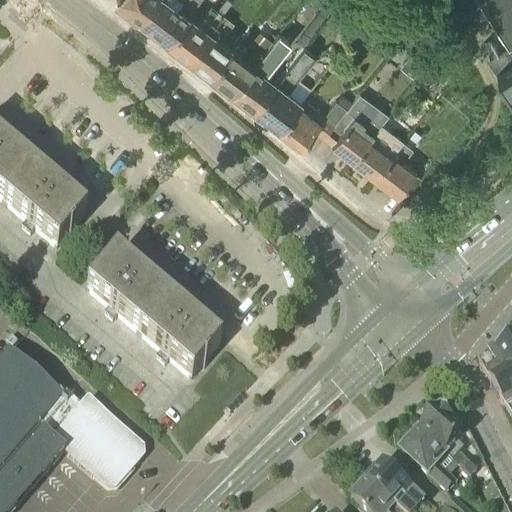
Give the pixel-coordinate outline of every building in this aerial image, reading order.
[(118,0),(117,3),(125,10),(127,12),(129,12),(130,14),(134,17),(136,17),(136,19),(138,20),(154,0),(118,0)] [(154,0),(138,20),(166,42),(188,15),(199,0),(154,0)] [(511,0),(481,0),(511,55),(511,61),(498,69),(511,95),(511,0)] [(209,32),(222,15),(210,6),(197,23),(188,15),(166,42),(188,59),(209,32)] [(378,31),(371,27),(366,33),(373,38),(378,31)] [(231,93),(272,41),(258,31),(240,56),(230,48),(209,75),(231,93)] [(209,75),(230,48),(209,32),(188,59),(209,75)] [(231,93),(254,110),(275,83),(264,75),(290,42),(278,33),(272,41),(231,93)] [(254,110),(279,130),(298,105),(301,102),(287,92),(304,70),(305,72),(317,57),(303,47),(275,83),(254,110)] [(420,65),(409,56),(400,67),(411,76),(420,65)] [(337,102),(346,109),(351,103),(344,97),(339,99),(337,102)] [(334,125),(346,109),(337,102),(321,122),(311,115),(316,107),(304,99),(301,102),(298,105),(279,130),(301,147),(314,131),(324,138),(334,125)] [(350,158),(352,160),(368,140),(370,138),(359,129),(364,123),(346,109),(334,125),(324,138),(343,153),(341,155),(348,160),(350,158)] [(421,135),(414,130),(409,137),(416,142),(421,135)] [(375,177),(403,142),(393,135),(382,150),(368,140),(352,160),(357,164),(356,165),(367,173),(368,172),(375,177)] [(415,173),(401,162),(412,149),(403,142),(375,177),(384,184),(383,185),(394,194),(395,193),(398,195),(415,173)] [(32,172),(0,145),(0,202),(4,206),(32,172)] [(32,172),(4,206),(25,223),(20,229),(29,237),(34,232),(56,251),(85,217),(32,172)] [(167,303),(115,258),(86,292),(108,310),(103,316),(112,323),(117,318),(138,336),(167,303)] [(167,303),(138,336),(160,354),(155,360),(164,367),(169,362),(191,381),(202,368),(204,370),(207,366),(205,364),(219,347),(167,303)] [(502,402),(500,403),(504,409),(505,409),(511,421),(511,353),(505,358),(503,354),(479,369),(491,388),(494,394),(496,393),(502,402)] [(0,511),(16,511),(65,456),(93,481),(97,480),(109,490),(112,490),(129,471),(133,470),(142,460),(142,452),(86,403),(79,411),(64,399),(60,404),(6,357),(0,364),(0,511)] [(465,452),(458,445),(465,438),(456,430),(457,428),(448,419),(449,415),(445,411),(442,413),(441,413),(440,412),(420,434),(446,458),(470,480),(475,474),(473,465),(466,464),(459,458),(465,452)] [(402,455),(446,496),(455,487),(436,469),(446,458),(420,434),(409,445),(410,446),(402,455)] [(369,484),(398,511),(417,511),(431,511),(433,511),(386,469),(387,468),(385,466),(369,484)] [(398,511),(369,484),(351,504),(353,506),(354,505),(361,511),(398,511)] [(445,510),(447,511),(467,511),(454,499),(445,510)]
